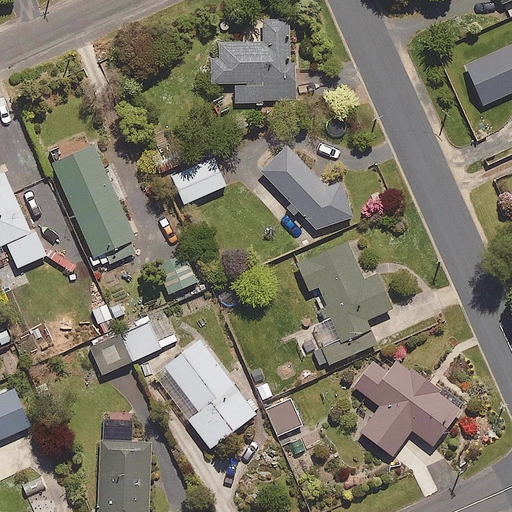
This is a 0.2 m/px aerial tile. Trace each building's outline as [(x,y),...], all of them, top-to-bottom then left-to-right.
[(290,18),(261,19),(261,42),(218,42),(218,58),(211,58),(211,83),(235,82),(235,100),(294,100),(294,45),(290,45),(290,18)] [(511,75),(511,38),(496,45),(493,40),(455,57),(468,88),(507,71),(509,77),(511,75)] [(92,144),(51,162),(93,255),(102,251),(107,264),(139,250),(92,144)] [(260,171),(291,203),(284,209),(291,216),(298,210),(316,228),(352,216),(340,181),(326,186),(286,145),(260,171)] [(177,165),(170,148),(152,156),(159,173),(177,165)] [(226,185),(213,155),(171,174),(184,203),(226,185)] [(30,232),(2,170),(0,170),(0,258),(11,254),(17,267),(45,254),(34,230),(30,232)] [(363,280),(345,239),(296,260),(309,291),(318,288),(331,319),(323,322),(325,328),(316,332),(322,344),(312,348),(320,367),(376,343),(365,319),(391,308),(376,274),(363,280)] [(197,280),(184,251),(157,263),(170,292),(197,280)] [(242,302),(237,284),(220,289),(225,307),(242,302)] [(107,302),(91,309),(102,333),(117,326),(107,302)] [(120,332),(133,360),(176,340),(164,312),(137,325),(120,332)] [(133,360),(120,332),(89,346),(102,374),(133,360)] [(255,413),(200,339),(154,373),(209,447),(255,413)] [(387,372),(372,360),(353,385),(380,405),(360,431),(392,455),(411,429),(432,445),(461,407),(397,358),(387,372)] [(0,438),(30,425),(14,388),(0,393),(0,438)] [(301,425),(290,399),(266,409),(277,435),(301,425)] [(148,511),(150,441),(100,439),(98,511),(148,511)]
